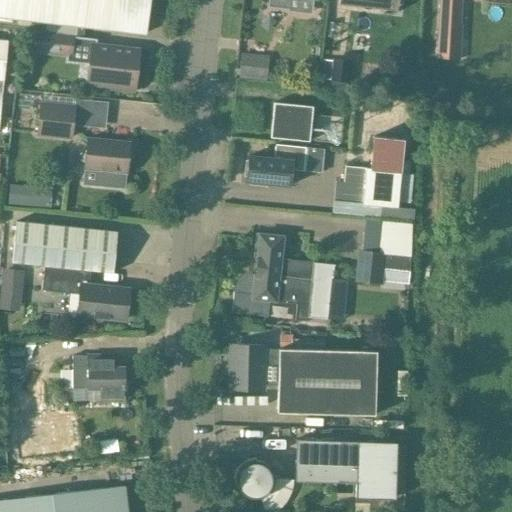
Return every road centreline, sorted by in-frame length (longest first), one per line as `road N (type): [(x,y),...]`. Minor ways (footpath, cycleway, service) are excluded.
road 1 (residential): [(188,511),(176,349),(209,0)]
road 2 (track): [(420,511),(430,105)]
